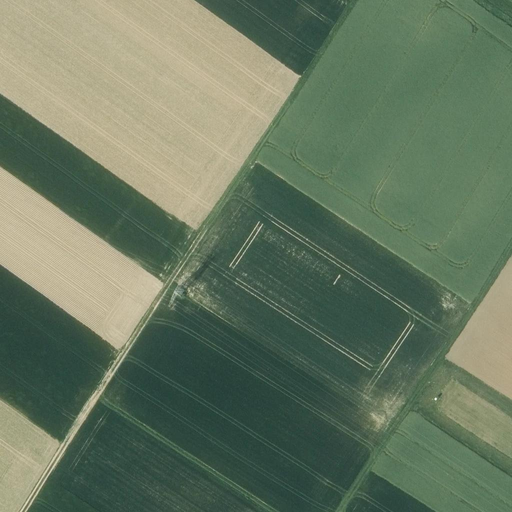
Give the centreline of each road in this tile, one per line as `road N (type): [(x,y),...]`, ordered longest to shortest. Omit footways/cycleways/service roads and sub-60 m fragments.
road 1 (track): [(34,511),(366,0)]
road 2 (track): [(511,258),(349,511)]
road 3 (track): [(97,411),(255,511)]
